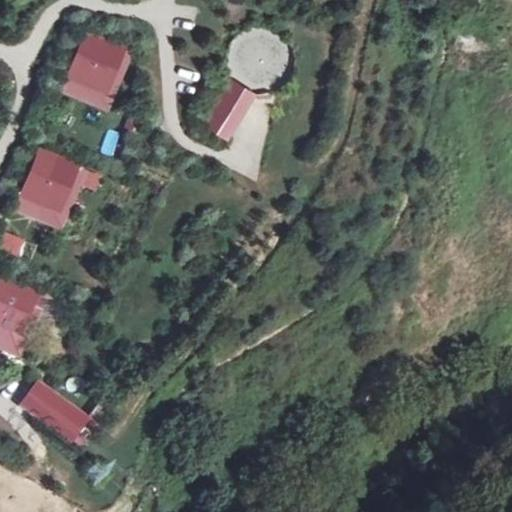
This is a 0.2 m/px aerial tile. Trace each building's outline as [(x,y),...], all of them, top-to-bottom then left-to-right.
[(111,48),(82,37),(65,80),(94,92),(111,48)] [(126,53),(111,48),(94,92),(65,80),(60,93),(104,110),(126,53)] [(247,90),(221,78),(193,129),(219,142),(247,90)] [(69,166),(39,156),(23,199),(52,210),(69,166)] [(84,172),(69,166),(52,210),(23,199),(18,211),(62,228),(84,172)] [(33,292),(4,282),(0,292),(0,330),(17,337),(33,292)] [(48,298),(33,292),(17,337),(0,330),(0,344),(26,355),(48,298)]
